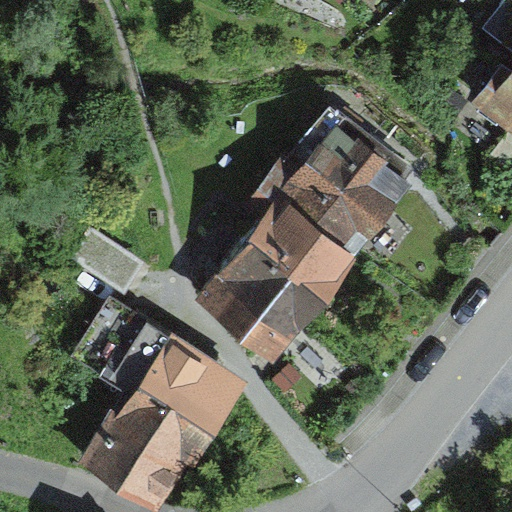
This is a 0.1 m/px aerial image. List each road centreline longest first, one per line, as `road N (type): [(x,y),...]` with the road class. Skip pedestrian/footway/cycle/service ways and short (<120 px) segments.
road 1 (tertiary): [(511,313),(344,508)]
road 2 (tertiary): [(134,511),(0,466)]
